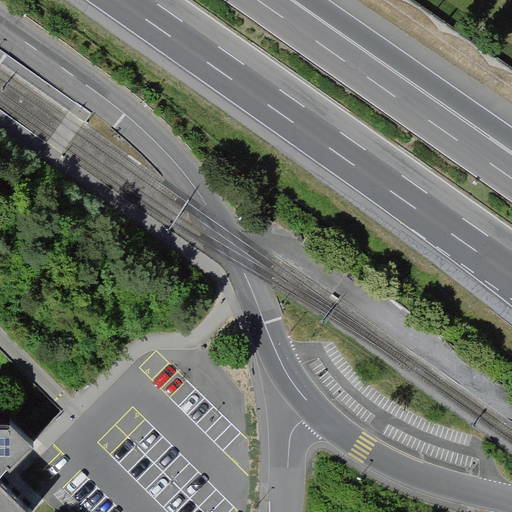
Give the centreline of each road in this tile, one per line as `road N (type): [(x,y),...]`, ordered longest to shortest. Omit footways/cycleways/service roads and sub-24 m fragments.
road 1 (unclassified): [(511,503),(390,464),(313,409),(271,342),(228,235),(176,163),(99,94),(0,24)]
road 2 (motorway): [(134,0),(431,208)]
road 3 (motorway): [(511,168),(346,49)]
road 4 (motorway): [(511,150),(346,49)]
